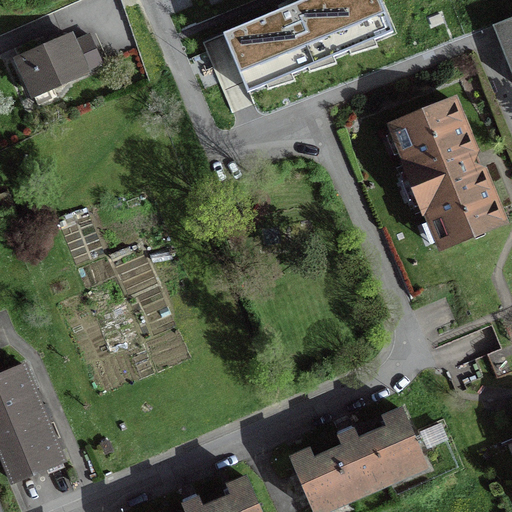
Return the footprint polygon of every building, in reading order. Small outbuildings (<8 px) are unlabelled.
[(302,0),(299,1),(223,32),(247,90),(391,30),(379,0),(302,0)] [(511,19),(491,28),(511,81),(511,19)] [(72,44),(69,39),(16,62),(36,108),(52,101),(47,90),(100,65),(88,37),(72,44)] [(482,231),(501,224),(480,174),(474,176),(469,164),(465,156),(472,153),(452,103),(433,111),(432,108),(420,113),(421,116),(391,128),(407,165),(404,166),(423,212),(426,211),(441,248),(470,236),(472,240),(484,235),(482,231)] [(21,367),(0,375),(0,454),(12,484),(61,463),(41,415),(21,367)] [(422,463),(400,412),(382,420),(388,434),(359,447),(353,433),(338,439),(343,454),(314,466),(308,452),(290,460),(311,508),(312,511),(422,463)] [(209,511),(202,511),(197,500),(182,507),(183,511),(258,511),(245,480),(227,488),(233,502),(209,511)]
